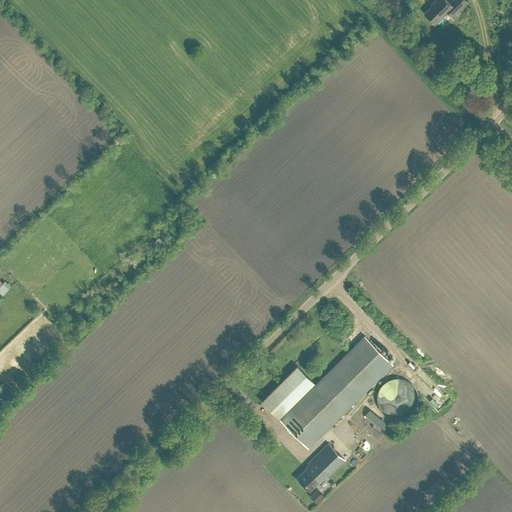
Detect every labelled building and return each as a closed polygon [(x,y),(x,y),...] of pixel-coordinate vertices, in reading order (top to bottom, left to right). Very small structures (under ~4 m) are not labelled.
[(455,0),(453,3),(450,0),(434,0),(431,3),(432,4),(425,11),(436,22),(448,10),(453,15),(468,0),(467,0),(455,0)] [(500,0),(488,0),(487,1),(494,9),(503,3),(500,0)] [(157,236),(154,242),(161,246),(164,239),(157,236)] [(8,287),(2,282),(0,279),(0,291),(2,294),(8,287)] [(308,447),(392,363),(364,334),(279,418),(308,447)] [(278,417),(314,382),(296,364),(260,399),(278,417)] [(321,482),(344,458),(327,442),(304,465),(305,466),(295,477),(309,490),(319,480),(321,482)] [(355,445),(353,450),(360,453),(362,448),(355,445)] [(317,502),(324,495),(320,491),(313,498),(317,502)]
